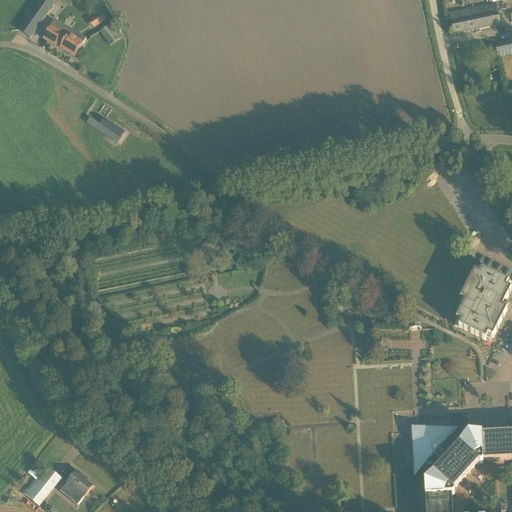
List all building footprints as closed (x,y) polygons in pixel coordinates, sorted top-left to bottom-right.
[(54,5),(53,4),(47,0),(41,0),(25,23),(19,31),(30,39),(36,31),(54,5)] [(454,35),(500,25),(496,4),(449,14),(454,35)] [(95,29),(106,21),(100,13),(89,21),(95,29)] [(44,40),(75,58),(86,40),(71,32),(61,26),(58,30),(52,26),(44,40)] [(110,46),(119,40),(110,26),(100,32),(110,46)] [(498,57),(511,53),(511,41),(495,45),(498,57)] [(100,126),(90,119),(87,123),(96,129),(117,144),(124,133),(105,119),(100,126)] [(465,304),(456,322),(461,324),(459,329),(485,343),(488,338),(493,340),(499,329),(507,313),(507,312),(510,307),(505,304),(511,292),(506,290),(509,285),(482,271),(479,276),(474,274),(460,302),(461,302),(465,304)] [(382,348),(382,340),(373,340),(373,348),(382,348)] [(458,448),(459,449),(452,457),(451,456),(446,435),(445,435),(421,432),(415,439),(420,462),(442,467),(435,475),(434,474),(425,485),(425,498),(425,511),(511,511),(511,434),(493,436),(492,436),(491,432),(488,433),(484,433),(484,437),(483,437),(483,436),(468,437),(458,448)] [(47,497),(61,479),(50,470),(41,482),(36,478),(24,494),(39,507),(47,497)] [(93,487),(84,480),(86,478),(77,471),(68,484),(67,483),(67,484),(77,493),(72,500),(78,505),(93,487)]
